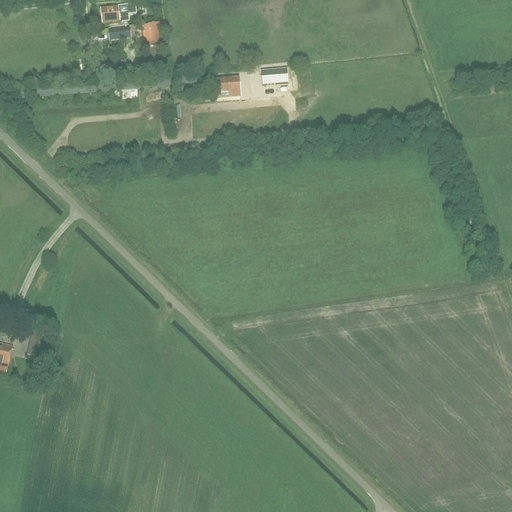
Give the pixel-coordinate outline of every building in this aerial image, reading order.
[(100,9),(102,26),(120,23),(128,22),(127,15),(136,14),(135,6),(126,7),(118,7),(115,7),(109,8),(100,9)] [(166,44),(165,40),(163,24),(142,27),(143,34),(145,34),(146,40),(144,40),(145,47),(166,44)] [(109,42),(131,39),(129,29),(108,31),(109,42)] [(288,84),(287,70),(261,72),(262,86),(288,84)] [(218,99),(239,97),(238,81),(217,83),(218,99)] [(39,354),(43,334),(33,331),(27,356),(38,358),(39,354)] [(0,375),(6,376),(13,347),(0,344),(0,375)]
